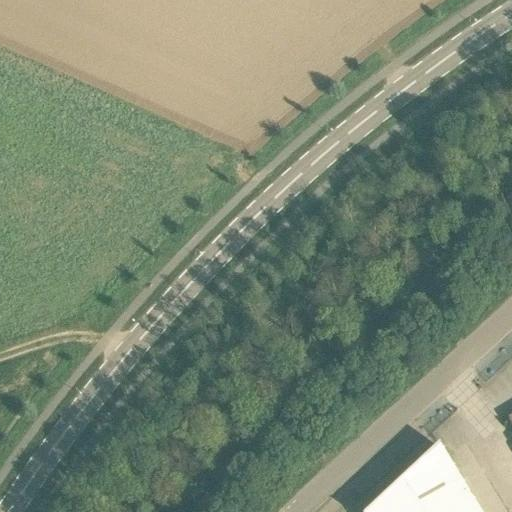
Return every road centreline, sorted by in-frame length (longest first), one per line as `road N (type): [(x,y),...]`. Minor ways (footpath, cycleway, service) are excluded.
road 1 (secondary): [(8,511),(134,345),(288,183),(430,68),(511,14)]
road 2 (unclassified): [(293,511),(511,312)]
road 3 (track): [(0,357),(55,339),(134,345)]
